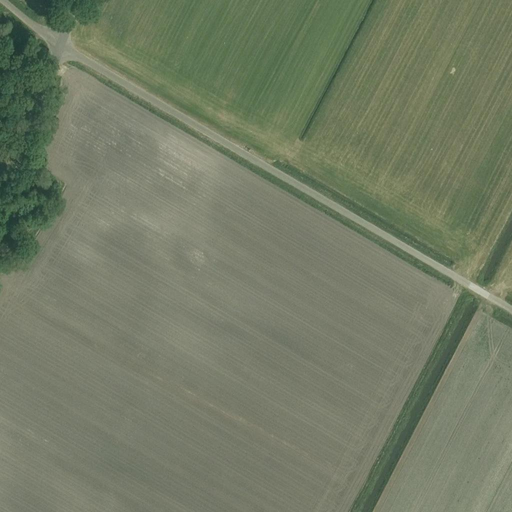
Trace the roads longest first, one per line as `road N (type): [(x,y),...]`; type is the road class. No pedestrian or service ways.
road 1 (unclassified): [(511,309),(58,44)]
road 2 (unclassified): [(0,205),(58,44)]
